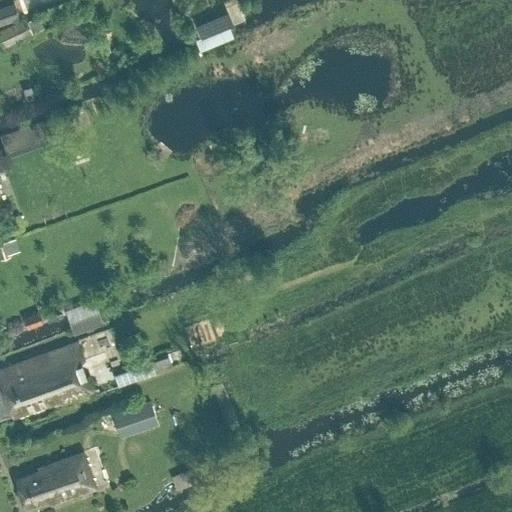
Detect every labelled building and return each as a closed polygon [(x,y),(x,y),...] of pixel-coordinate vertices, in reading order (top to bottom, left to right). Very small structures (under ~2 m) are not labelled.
[(200,36),(231,23),(227,13),(196,26),(200,36)] [(11,24),(0,28),(0,46),(31,32),(25,18),(11,24)] [(228,31),(193,45),(198,55),(232,42),(228,31)] [(60,138),(52,116),(0,134),(0,137),(7,156),(60,138)] [(73,333),(102,322),(98,312),(69,323),(73,333)] [(92,387),(76,340),(13,363),(13,362),(0,367),(0,414),(10,411),(11,414),(60,396),(61,399),(92,387)] [(167,351),(112,372),(117,385),(146,373),(171,364),(167,351)] [(148,398),(111,412),(120,436),(157,423),(148,398)] [(98,433),(112,433),(112,417),(98,416),(98,433)] [(94,485),(82,450),(36,466),(38,469),(14,478),(24,505),(47,497),(49,501),(94,485)] [(175,478),(178,486),(205,475),(201,466),(175,478)]
